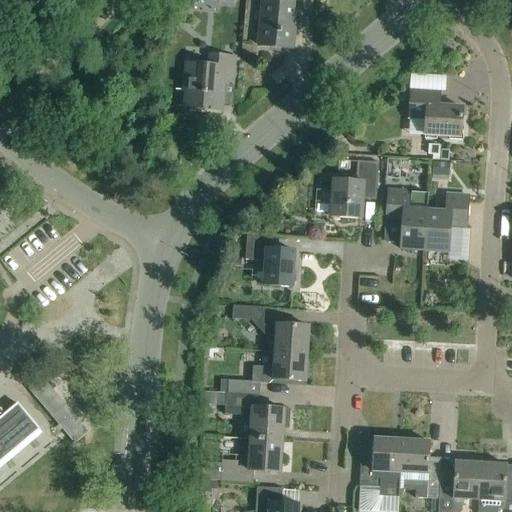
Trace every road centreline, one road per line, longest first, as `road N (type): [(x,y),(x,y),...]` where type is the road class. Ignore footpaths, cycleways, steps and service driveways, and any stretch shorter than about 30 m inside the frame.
road 1 (residential): [(484,383),(500,99),(484,43),(447,0)]
road 2 (unclassified): [(164,251),(211,184),(429,0)]
road 3 (unclassified): [(133,511),(152,299),(164,251)]
road 4 (residential): [(164,251),(79,200),(0,135)]
road 5 (residential): [(345,376),(351,258),(384,259)]
road 6 (residential): [(345,376),(484,383)]
road 7 (residential): [(336,505),(345,376)]
